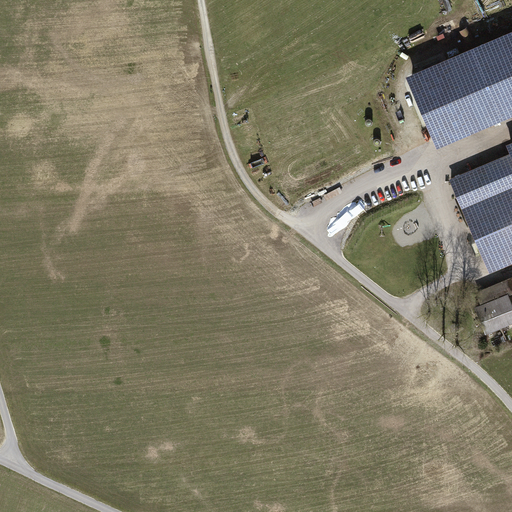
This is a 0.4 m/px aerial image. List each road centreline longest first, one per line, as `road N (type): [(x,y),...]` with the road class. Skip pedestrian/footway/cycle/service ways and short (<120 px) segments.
road 1 (track): [(511,405),(246,182),(226,134),(201,0)]
road 2 (track): [(403,309),(466,282),(424,170),(341,202),(312,235)]
road 3 (track): [(0,461),(110,511)]
